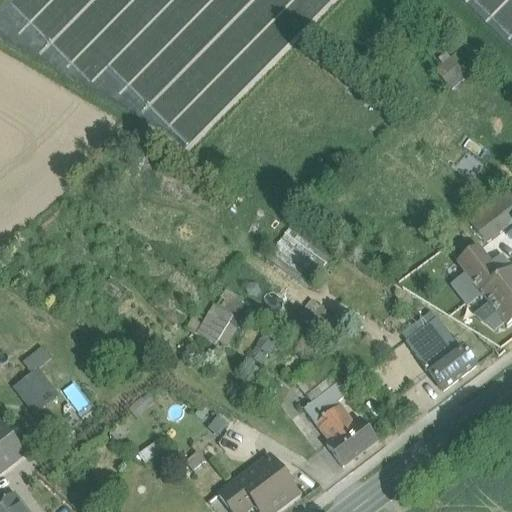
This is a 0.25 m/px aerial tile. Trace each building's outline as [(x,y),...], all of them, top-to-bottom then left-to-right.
[(452,92),(470,76),(467,72),(477,63),(465,49),(436,74),(452,92)] [(487,245),(511,225),(511,195),(509,191),(468,222),(479,238),(487,245)] [(289,231),(266,260),(308,291),(330,262),(289,231)] [(421,231),(411,238),(423,255),(433,248),(421,231)] [(481,295),(507,328),(511,324),(511,274),(510,273),(500,280),(478,250),(462,263),(484,293),(481,295)] [(291,331),(303,312),(283,301),(271,320),(291,331)] [(291,331),(317,347),(333,320),(307,304),(303,312),(291,331)] [(195,339),(216,351),(232,323),(211,311),(195,339)] [(420,334),(421,335),(427,331),(437,323),(431,315),(415,327),(420,334)] [(426,340),(412,351),(443,393),(476,368),(461,348),(457,351),(437,323),(427,331),(438,345),(433,349),(426,340)] [(265,370),(286,338),(271,328),(249,359),(265,370)] [(427,331),(421,335),(426,340),(433,349),(438,345),(427,331)] [(412,351),(426,340),(421,335),(420,334),(407,344),(412,351)] [(24,364),(33,375),(53,360),(44,348),(24,364)] [(240,405),(262,373),(250,365),(228,397),(240,405)] [(307,400),(312,407),(328,394),(337,406),(347,398),(333,379),(307,400)] [(327,449),(343,470),(378,444),(361,422),(354,427),(337,406),(328,394),(312,407),(304,413),(330,446),(327,449)] [(218,417),(211,431),(222,436),(229,423),(218,417)] [(0,428),(0,471),(24,453),(3,427),(0,428)] [(253,470),(218,497),(229,511),(249,511),(254,509),(256,511),(278,511),(299,497),(273,463),(257,476),(253,470)] [(0,511),(23,511),(13,500),(0,510),(0,511)]
